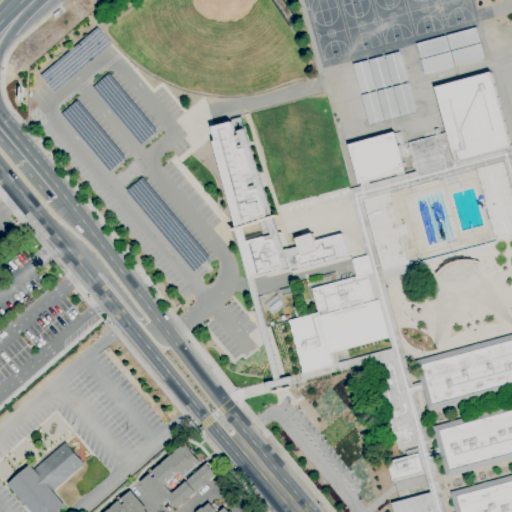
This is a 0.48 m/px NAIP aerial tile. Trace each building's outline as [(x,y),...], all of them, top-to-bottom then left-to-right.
[(55,18),(53,15),(59,10),(61,12),(55,18)] [(416,44),(424,75),(485,59),(476,27),(416,44)] [(39,75),(52,92),(109,45),(96,28),(39,75)] [(354,65),(370,125),(417,112),(400,52),(354,65)] [(511,146),(417,172),(409,144),(436,136),(434,130),(438,129),(440,135),(447,133),(435,88),(492,72),(511,146)] [(109,74),(93,88),(140,144),(157,130),(109,74)] [(78,101),(62,115),(109,170),(126,157),(78,101)] [(211,128),(252,281),(348,255),(342,234),(314,242),(312,235),(296,239),(299,246),(283,250),(244,130),(235,132),(231,123),(211,128)] [(361,183),(360,183),(349,146),(400,132),(403,145),(401,145),(404,158),(402,158),(405,171),(404,171),(396,174),(368,181),(361,183)] [(511,190),(504,162),(477,170),(390,193),(364,200),(362,201),(381,271),(383,271),(409,264),(409,263),(412,262),(414,272),(384,280),(412,385),(421,383),(423,391),(414,393),(430,450),(438,448),(441,457),(432,459),(446,511),(436,511),(431,493),(430,494),(417,445),(398,450),(396,442),(395,442),(373,361),(305,380),(303,374),(334,365),(330,354),(335,353),(338,363),(392,349),(389,338),(390,338),(380,300),(375,302),(368,275),(373,273),(368,256),(367,256),(350,190),(362,187),(361,183),(368,181),(369,185),(397,177),(396,174),(404,171),(405,175),(417,172),(511,146),(511,190)] [(511,235),(496,240),(477,170),(504,162),(511,193),(511,235)] [(142,178),(126,192),(194,273),(210,259),(142,178)] [(364,200),(390,193),(409,263),(409,264),(383,271),(364,200)] [(367,256),(368,256),(373,273),(368,275),(375,302),(380,300),(390,338),(389,338),(335,353),(330,354),(334,365),(303,374),(303,368),(300,363),(300,358),(297,353),(297,347),(295,342),(294,337),(292,332),(291,327),(289,322),(319,313),(312,289),(357,277),(352,260),(367,256)] [(282,297),(280,291),(293,288),(294,294),(282,297)] [(274,315),(266,305),(277,295),(285,305),(274,315)] [(511,389),(429,412),(423,391),(421,383),(415,362),(511,335),(511,389)] [(438,448),(433,427),(511,405),(511,460),(447,478),(441,457),(438,448)] [(57,511),(27,511),(23,507),(25,505),(7,484),(30,464),(34,470),(65,442),(85,464),(54,492),(66,505),(57,511)] [(177,509),(168,499),(162,505),(157,500),(156,501),(140,483),(149,475),(153,478),(155,476),(152,472),(159,466),(162,464),(161,463),(171,455),(171,456),(174,454),(173,453),(181,446),(182,447),(185,445),(200,462),(183,477),(179,472),(164,485),(172,494),(207,464),(216,475),(210,481),(211,482),(204,488),(203,486),(189,498),(191,500),(184,505),(183,504),(177,509)] [(418,454),(423,473),(392,481),(387,463),(418,454)] [(511,476),(511,511),(455,511),(451,493),(511,476)] [(105,511),(108,510),(109,510),(111,508),(119,501),(123,505),(125,503),(121,500),(131,491),(146,509),(145,511),(146,511),(105,511)] [(394,511),(392,504),(430,494),(431,493),(436,511),(394,511)] [(197,511),(202,508),(203,509),(209,503),(217,511),(219,511),(224,508),(227,511),(197,511)]
